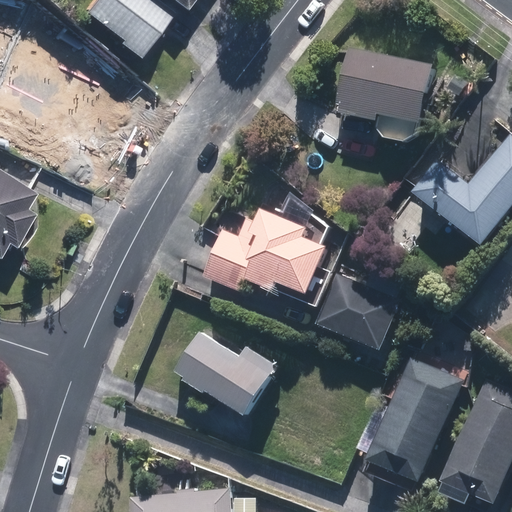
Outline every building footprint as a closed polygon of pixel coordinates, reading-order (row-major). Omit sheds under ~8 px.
[(83,95),(114,115),(141,80),(111,59),(104,72),(0,0),(0,103),(46,136),(62,114),(68,118),(83,95)] [(93,0),(85,12),(122,38),(117,45),(138,60),(174,9),(183,16),(193,0),(93,0)] [(440,64),(357,45),(340,110),(382,120),(382,122),(382,123),(382,125),(382,127),(382,128),(383,130),(383,131),(384,133),(385,134),(386,135),(387,137),(388,138),(389,139),(391,140),(392,141),(393,142),(395,142),(396,143),(398,143),(400,144),(401,144),(403,144),(404,144),(406,144),(408,143),(409,143),(411,142),(412,142),(414,141),(415,140),(416,139),(418,138),(419,137),(420,135),(421,134),(424,120),(427,121),(440,64)] [(474,175),(444,152),(417,187),(492,244),(511,217),(511,126),(474,175)] [(0,249),(3,244),(9,248),(32,214),(24,208),(33,195),(0,173),(0,249)] [(407,289),(342,264),(347,251),(330,241),(335,221),(293,195),(284,213),(266,205),(259,219),(246,213),(237,232),(229,229),(207,276),(248,296),(255,281),(281,293),(283,288),(325,308),(320,322),(385,347),(407,289)] [(245,352),(203,328),(180,368),(189,373),(187,377),(209,391),(212,387),(255,412),(287,359),(253,339),(245,352)] [(412,354),(389,412),(375,406),(358,446),(372,452),(366,468),(424,491),(470,378),(412,354)] [(500,511),(511,482),(511,386),(485,376),(439,490),(494,511),(500,511)] [(138,511),(243,511),(240,483),(135,494),(138,511)]
